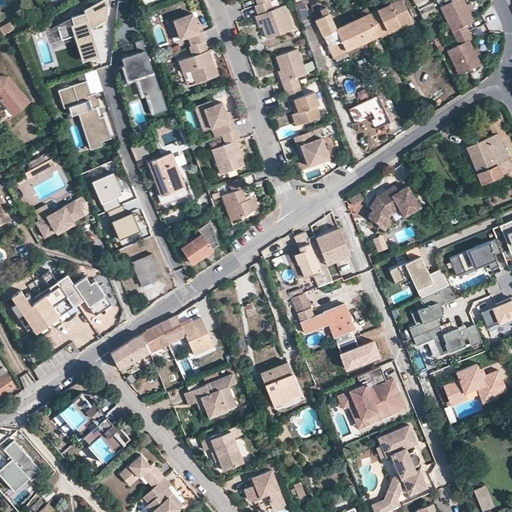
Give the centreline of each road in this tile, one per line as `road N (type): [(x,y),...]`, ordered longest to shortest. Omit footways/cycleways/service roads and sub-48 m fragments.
road 1 (residential): [(295,217),(501,77)]
road 2 (residential): [(215,0),(295,217)]
road 3 (residential): [(232,511),(92,353)]
road 4 (unknown): [(366,272),(511,209)]
road 5 (unknown): [(92,353),(73,334),(42,350),(31,347),(0,297)]
road 6 (residential): [(187,289),(295,217)]
